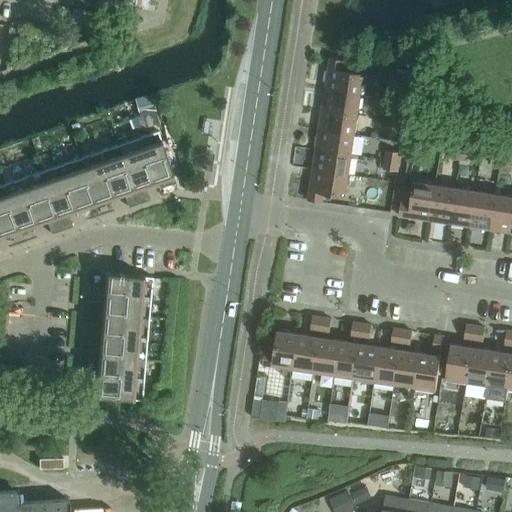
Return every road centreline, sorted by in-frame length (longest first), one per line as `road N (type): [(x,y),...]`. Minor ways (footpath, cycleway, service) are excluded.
road 1 (tertiary): [(194,511),(235,244)]
road 2 (residential): [(324,224),(376,231),(369,277),(511,300)]
road 3 (residential): [(235,244),(113,233),(0,269)]
road 4 (tertiary): [(239,211),(277,0)]
